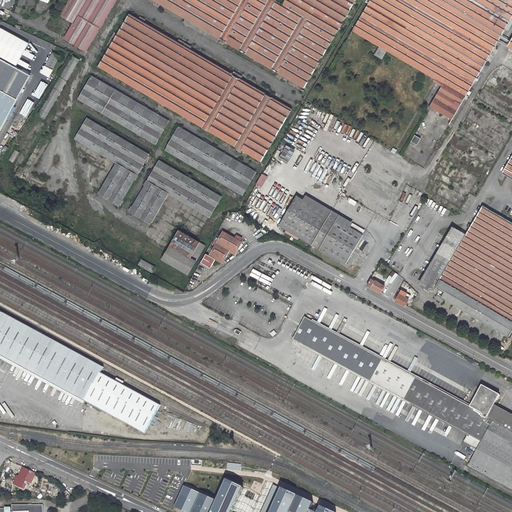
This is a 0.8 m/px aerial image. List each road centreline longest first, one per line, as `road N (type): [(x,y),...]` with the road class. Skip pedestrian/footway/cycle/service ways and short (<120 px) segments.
road 1 (residential): [(511,371),(282,247),(259,249),(184,300),(150,294)]
road 2 (unknown): [(386,236),(511,28)]
road 3 (unknown): [(0,21),(52,49),(0,153)]
road 4 (residential): [(0,212),(150,294)]
road 5 (residential): [(0,442),(152,511)]
